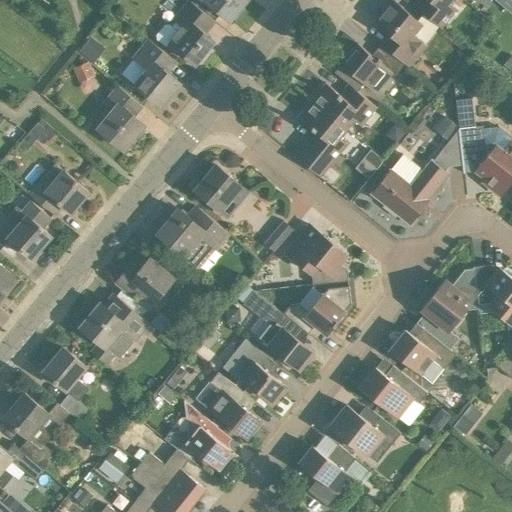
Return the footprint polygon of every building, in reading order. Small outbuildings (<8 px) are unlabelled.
[(214,22),(191,3),(187,0),(171,20),(175,23),(172,27),(179,33),(169,44),(191,62),(190,63),(196,68),(203,59),(201,58),(214,42),(205,34),(215,22),(214,22)] [(193,0),(191,3),(214,22),(221,14),(231,22),(248,0),(193,0)] [(450,4),(453,0),(424,0),(417,10),(441,29),(457,9),(450,4)] [(381,45),(405,64),(409,68),(427,45),(414,34),(421,25),(393,1),(375,22),(390,34),(381,45)] [(79,51),(94,64),(106,49),(91,37),(79,51)] [(161,107),(180,84),(164,71),(172,60),(148,41),(134,59),(148,70),(136,86),(161,107)] [(405,64),(381,45),(372,56),(358,44),(354,49),(357,51),(353,56),(352,55),(343,66),(341,64),(334,72),(353,88),(358,92),(364,84),(373,91),(389,70),(395,76),(405,64)] [(79,79),(91,73),(85,61),(73,67),(79,79)] [(358,92),(353,88),(344,99),(326,83),(312,101),(347,130),(355,121),(362,126),(377,107),(358,92)] [(125,150),(145,126),(134,116),(141,106),(118,86),(104,104),(112,111),(98,128),(125,150)] [(458,108),(461,128),(476,127),(473,97),(457,99),(458,108)] [(339,140),(347,130),(312,101),(296,119),(310,131),(292,154),(320,177),(346,146),(339,140)] [(459,129),(456,126),(445,117),(436,127),(434,129),(449,142),(458,129),(459,129)] [(27,150),(45,129),(38,123),(19,144),(27,150)] [(458,129),(462,166),(463,174),(477,172),(485,179),(483,182),(500,195),(511,180),(511,143),(511,141),(511,138),(498,127),(483,129),(483,126),(476,127),(461,128),(459,129),(458,129)] [(449,167),(462,166),(458,129),(449,142),(434,163),(433,162),(411,188),(391,171),(372,194),(410,225),(429,202),(430,201),(429,201),(428,201),(426,200),(447,174),(445,172),(449,167)] [(358,166),(372,176),(387,157),(373,147),(358,166)] [(228,217),(248,192),(216,165),(195,191),(228,217)] [(89,192),(64,172),(56,166),(39,186),(38,185),(29,195),(54,215),(62,206),(71,213),(89,192)] [(32,260),(51,237),(42,229),(51,218),(30,201),(21,212),(25,216),(6,238),(32,260)] [(193,221),(179,210),(158,235),(192,263),(204,249),(196,242),(201,237),(216,249),(229,234),(202,211),(193,221)] [(274,252),(293,230),(283,221),(264,244),(274,252)] [(312,226),(310,225),(287,253),(311,274),(313,285),(348,281),(347,271),(339,264),(347,255),(312,227),(312,226)] [(256,269),(262,262),(255,255),(250,261),(250,265),(256,269)] [(174,278),(151,258),(140,271),(132,265),(118,283),(149,309),(174,278)] [(511,343),(511,279),(499,268),(497,270),(493,271),(493,265),(474,267),(479,311),(481,311),(479,299),(495,297),(497,312),(507,320),(509,341),(511,343)] [(0,298),(16,280),(0,266),(0,298)] [(478,311),(479,311),(474,267),(473,267),(473,269),(464,270),(452,285),(445,280),(422,310),(431,318),(423,328),(450,350),(459,338),(449,330),(467,308),(478,311)] [(351,303),(349,287),(328,289),(324,294),(322,294),(308,312),(298,304),(290,305),(283,314),(308,334),(315,325),(327,336),(346,312),(345,311),(351,303)] [(300,373),(308,363),(307,361),(314,352),(278,323),(284,315),(253,291),(243,304),(269,325),(259,338),(286,359),(285,361),(300,373)] [(117,317),(100,303),(80,327),(97,342),(89,352),(106,366),(114,356),(118,359),(133,342),(134,343),(150,324),(127,305),(117,317)] [(168,322),(157,314),(150,323),(161,331),(168,322)] [(156,329),(150,324),(144,331),(142,333),(149,339),(156,329)] [(450,350),(423,328),(415,338),(406,330),(399,338),(391,339),(392,347),(389,350),(432,384),(456,355),(450,350)] [(273,404),(286,387),(268,372),(275,363),(252,344),(237,364),(246,371),(239,381),(252,391),(255,389),(273,404)] [(511,347),(496,367),(511,379),(511,347)] [(66,391),(86,367),(63,348),(43,372),(66,391)] [(427,393),(393,365),(385,375),(376,367),(359,388),(397,418),(412,399),(419,404),(427,393)] [(487,369),(488,377),(495,368),(487,369)] [(246,437),(259,421),(236,402),(244,393),(218,372),(210,383),(217,389),(205,404),(222,417),(221,419),(232,428),(233,427),(246,437)] [(178,382),(172,377),(167,383),(173,388),(178,382)] [(165,384),(158,393),(170,403),(177,394),(165,384)] [(79,421),(89,409),(70,392),(59,405),(79,421)] [(28,438),(48,413),(25,393),(4,418),(28,438)] [(234,453),(211,434),(217,427),(184,400),(190,453),(197,453),(219,471),(234,453)] [(365,420),(346,405),(330,425),(367,455),(380,440),(389,447),(401,433),(372,411),(365,420)] [(473,424),(462,416),(454,426),(465,434),(473,424)] [(417,445),(426,452),(433,442),(424,435),(417,445)] [(25,455),(43,470),(53,459),(33,442),(24,453),(26,454),(25,455)] [(355,458),(338,444),(328,458),(313,446),(300,463),(318,478),(308,490),(327,506),(351,476),(345,471),(355,458)] [(0,487),(2,490),(14,477),(4,468),(12,458),(0,448),(0,487)] [(140,464),(192,505),(205,488),(181,469),(189,459),(176,449),(164,464),(149,452),(140,464)] [(500,465),(508,456),(499,449),(491,458),(500,465)] [(117,450),(113,455),(124,463),(127,458),(117,450)] [(124,463),(113,455),(110,453),(98,468),(116,482),(128,467),(124,463)] [(34,481),(43,470),(25,455),(16,466),(34,481)] [(165,511),(186,511),(192,505),(140,464),(130,475),(146,488),(134,502),(146,511),(154,503),(165,511)] [(85,504),(93,494),(85,488),(77,498),(85,504)] [(11,511),(0,501),(0,511),(11,511)] [(146,511),(134,502),(126,511),(116,511),(107,505),(101,511),(146,511)]
